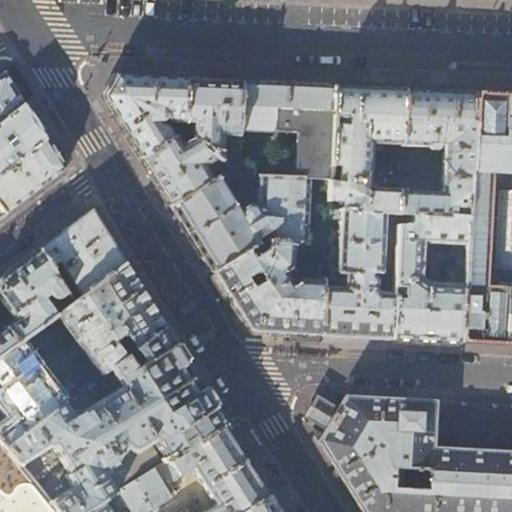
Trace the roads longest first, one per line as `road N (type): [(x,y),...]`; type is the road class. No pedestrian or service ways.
road 1 (residential): [(23,25),(511,47)]
road 2 (residential): [(235,365),(511,375)]
road 3 (tertiary): [(109,164),(235,365)]
road 4 (tertiary): [(235,365),(325,511)]
road 5 (tertiary): [(23,25),(109,164)]
road 6 (residential): [(0,245),(109,164)]
